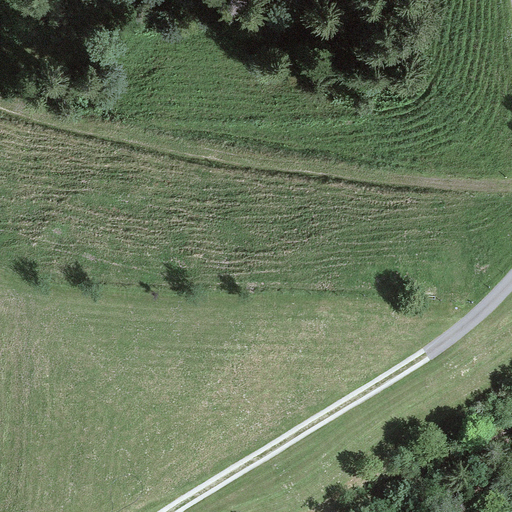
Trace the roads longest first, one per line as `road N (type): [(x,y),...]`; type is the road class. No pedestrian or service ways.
road 1 (track): [(170,511),(425,355),(511,280)]
road 2 (track): [(356,511),(412,476),(511,433)]
